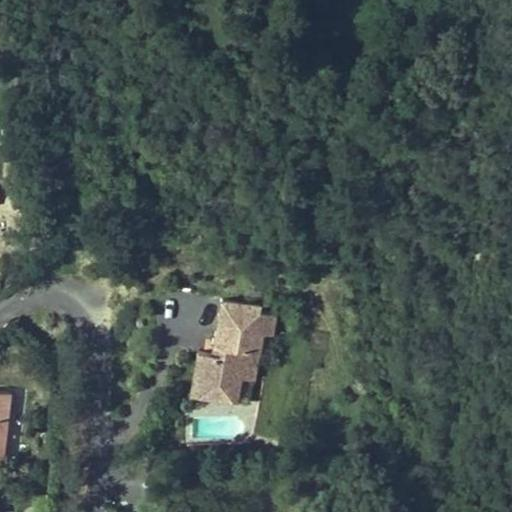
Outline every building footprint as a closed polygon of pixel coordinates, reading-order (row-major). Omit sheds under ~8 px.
[(257,317),(215,308),(208,354),(217,355),(215,364),(207,363),(192,360),(188,386),(198,388),(195,404),(227,409),(231,386),(251,389),(255,362),(258,342),(268,344),(271,324),(256,321),(257,317)] [(268,344),(258,342),(255,362),(265,363),(268,344)] [(208,354),(207,363),(215,364),(217,355),(208,354)] [(198,388),(188,386),(186,402),(195,404),(198,388)] [(251,389),(231,386),(227,409),(248,412),(251,389)] [(11,394),(0,392),(0,461),(3,461),(11,394)]
